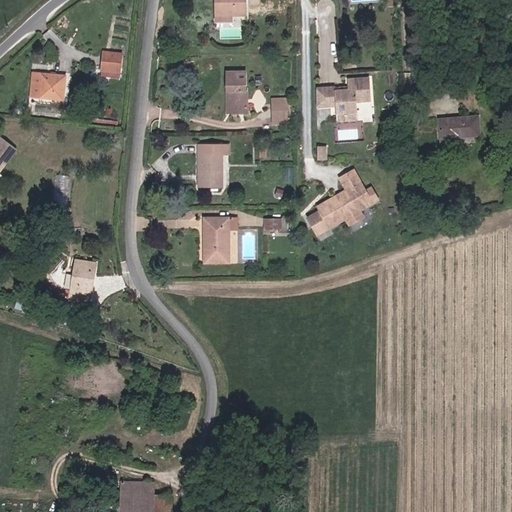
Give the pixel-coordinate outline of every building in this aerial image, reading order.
[(214,0),(214,18),(229,18),(241,19),(241,0),(214,0)] [(107,49),(105,66),(122,68),(124,51),(107,49)] [(46,70),(43,93),(66,96),(69,73),(46,70)] [(241,75),(222,76),(223,94),(228,95),(228,117),(245,116),(244,94),(242,94),(241,75)] [(492,87),(492,75),(466,76),(466,88),(492,87)] [(429,91),(449,90),(448,77),(436,77),(429,78),(429,91)] [(334,91),(315,91),(315,109),(334,109),(334,116),(345,117),(355,117),(354,105),(369,105),(369,84),(347,84),(347,91),(347,95),(334,95),(334,91)] [(271,110),(285,110),(285,101),(271,102),(271,110)] [(285,115),(271,115),(271,127),(285,127),(285,115)] [(477,120),(436,124),(440,150),(459,147),(458,142),(479,139),(477,120)] [(0,168),(3,169),(20,147),(3,134),(0,138),(0,168)] [(226,155),(225,144),(196,145),(197,177),(200,177),(201,189),(220,189),(220,155),(226,155)] [(329,160),(329,147),(321,147),(321,160),(329,160)] [(55,204),(69,205),(71,175),(56,174),(55,204)] [(351,175),(339,184),(347,195),(359,186),(351,175)] [(365,195),(359,186),(347,195),(341,199),(342,200),(337,203),(336,202),(319,214),(333,233),(348,222),(358,224),(360,213),(372,205),(365,195)] [(378,201),(371,191),(365,195),(372,205),(378,201)] [(204,265),(229,264),(227,231),(227,219),(203,220),(204,265)] [(235,231),(235,219),(227,219),(227,231),(235,231)] [(263,220),(264,232),(280,232),(280,220),(263,220)] [(95,298),(96,291),(102,291),(105,273),(82,271),(77,305),(95,307),(95,298)] [(63,332),(67,318),(34,308),(30,322),(63,332)] [(169,511),(170,496),(152,495),(135,495),(134,484),(121,484),(120,511),(169,511)] [(152,495),(152,485),(134,484),(135,495),(152,495)]
